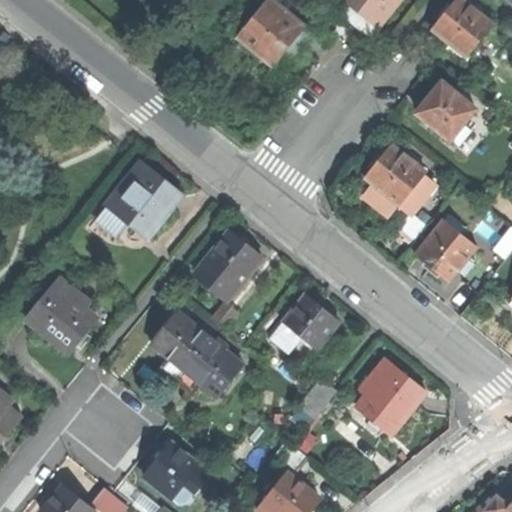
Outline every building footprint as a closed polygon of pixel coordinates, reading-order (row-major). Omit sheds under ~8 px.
[(274,64),(305,26),(306,24),(276,0),(267,0),(238,36),(260,53),(274,64)] [(344,0),(325,0),(369,36),(377,26),(344,0)] [(344,0),(377,26),(378,27),(392,11),(400,0),(344,0)] [(456,0),(445,13),(432,29),(466,57),(493,24),(463,0),(456,0)] [(315,33),(305,26),(274,64),(260,53),(254,61),(277,80),(295,58),(315,33)] [(451,140),(451,139),(464,123),(476,109),(468,103),(454,92),(442,82),(433,94),(417,113),(451,140)] [(458,87),(454,92),(468,103),(471,99),(458,87)] [(464,123),(451,139),(459,145),(472,130),(464,123)] [(377,163),(365,178),(373,184),(398,204),(409,213),(412,215),(436,185),(424,175),(426,172),(392,145),(377,163)] [(142,162),(129,177),(135,182),(113,210),(147,237),(166,214),(182,194),(142,162)] [(398,204),(373,184),(363,196),(388,216),(398,204)] [(426,226),(412,215),(409,213),(395,231),(411,244),(426,226)] [(445,220),(460,232),(464,226),(450,214),(445,220)] [(458,269),(468,257),(477,245),(460,232),(445,220),(443,219),(416,254),(430,265),(449,280),(458,269)] [(511,226),(511,227),(493,249),(504,259),(511,249),(511,226)] [(229,231),(194,274),(228,301),(263,258),(242,241),(229,231)] [(468,257),(458,269),(463,273),(473,261),(468,257)] [(59,278),(27,318),(70,353),(86,333),(97,320),(85,310),(90,304),(59,278)] [(307,294),(273,336),(290,349),(300,336),(317,349),(340,321),(322,306),(307,294)] [(227,302),(212,320),(223,328),(237,311),(227,302)] [(178,311),(151,344),(165,354),(185,370),(210,339),(214,333),(201,322),(197,327),(178,311)] [(210,339),(185,370),(200,383),(218,397),(243,365),(210,339)] [(380,380),(357,408),(391,435),(410,412),(427,391),(387,359),(374,375),(380,380)] [(323,381),(293,418),(307,429),(337,392),(323,381)] [(0,440),(6,433),(19,417),(0,401),(0,440)] [(286,439),(276,453),(297,470),(308,457),(286,439)] [(160,457),(144,476),(171,498),(185,481),(196,490),(209,474),(171,443),(160,457)] [(288,473),(257,510),(259,511),(309,511),(320,499),(288,473)] [(55,496),(42,511),(95,511),(96,511),(64,485),(55,496)] [(104,488),(92,503),(103,511),(122,511),(128,506),(104,488)] [(481,508),(478,511),(507,511),(511,507),(497,495),(485,510),(481,508)]
